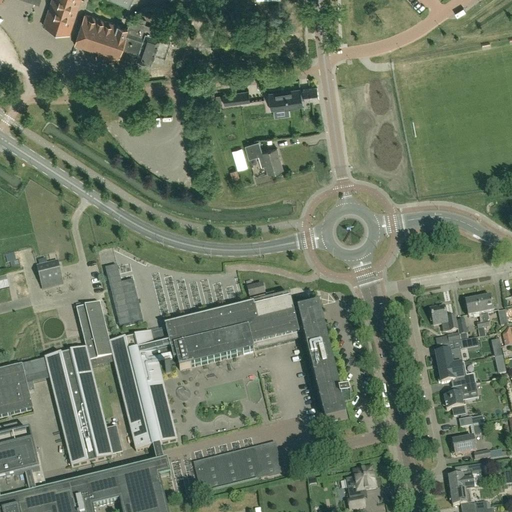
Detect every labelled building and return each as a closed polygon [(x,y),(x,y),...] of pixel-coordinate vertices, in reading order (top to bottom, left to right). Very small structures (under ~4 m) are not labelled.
[(51,0),(43,26),(70,35),(80,0),(51,0)] [(128,29),(127,28),(84,15),(75,45),(99,53),(98,56),(118,62),(119,58),(128,29)] [(171,44),(170,41),(159,38),(162,30),(163,25),(159,24),(159,22),(150,19),(147,26),(130,20),(127,28),(128,29),(119,58),(136,63),(137,60),(151,65),(155,54),(165,57),(168,55),(166,52),(168,46),(171,45),(171,44)] [(186,41),(202,39),(201,31),(185,33),(186,41)] [(304,100),(303,91),(301,91),(300,88),(268,93),(271,111),(303,106),(302,100),(304,100)] [(304,101),(319,99),(317,88),(303,90),(303,91),(304,100),(304,101)] [(223,94),(224,105),(250,102),(249,90),(223,94)] [(255,142),(245,145),(249,159),(259,156),(255,142)] [(268,173),(283,169),(277,148),(262,153),(268,173)] [(306,269),(305,255),(286,256),(287,270),(306,269)] [(63,280),(59,262),(37,268),(42,287),(63,280)] [(143,322),(133,281),(121,284),(117,267),(105,269),(120,328),(143,322)] [(0,276),(0,301),(26,296),(21,272),(0,276)] [(250,298),(265,295),(263,284),(247,288),(250,298)] [(491,297),(478,300),(485,338),(486,338),(484,329),(490,328),(488,322),(490,322),(488,314),(494,313),(491,297)] [(180,371),(255,352),(300,341),(298,335),(300,335),(299,333),(303,332),(326,424),(347,418),(320,307),(294,314),(291,300),(255,309),(255,306),(165,328),(165,329),(166,328),(167,331),(151,335),(151,333),(110,343),(101,304),(77,310),(87,349),(45,359),(45,360),(0,371),(0,418),(33,410),(28,391),(34,389),(33,384),(50,380),(72,468),(114,457),(123,454),(117,429),(107,431),(92,369),(114,363),(136,452),(178,442),(160,369),(178,364),(180,371)] [(485,338),(478,300),(465,302),(468,318),(479,316),(480,323),(476,324),(479,339),(485,338)] [(455,317),(446,318),(445,309),(439,310),(439,308),(430,310),(433,327),(442,325),(443,330),(444,332),(445,333),(448,333),(458,331),(455,317)] [(506,311),(498,313),(500,327),(508,326),(506,311)] [(467,334),(464,321),(457,322),(460,336),(467,334)] [(448,338),(449,344),(453,344),(459,342),(458,336),(448,338)] [(466,341),(459,342),(453,344),(455,350),(467,348),(467,346),(473,345),(472,341),(466,342),(466,341)] [(460,357),(451,359),(450,352),(455,351),(455,350),(453,344),(449,344),(442,346),(444,353),(435,355),(438,370),(462,365),(460,357)] [(464,365),(462,365),(438,370),(439,375),(437,375),(438,384),(441,383),(441,384),(450,383),(451,390),(474,385),(476,385),(474,376),(466,377),(464,365)] [(464,408),(461,394),(463,394),(463,395),(476,393),(474,385),(451,390),(448,390),(449,396),(444,398),(447,411),(453,410),(454,418),(465,416),(464,408)] [(474,426),(473,418),(460,421),(461,428),(474,426)] [(157,466),(37,495),(32,476),(40,474),(30,433),(0,440),(0,511),(167,511),(159,478),(170,475),(167,463),(164,464),(157,466)] [(452,442),(453,449),(451,449),(452,456),(454,456),(455,456),(475,452),(472,438),(452,442)] [(275,443),(191,459),(197,489),(280,472),(275,443)] [(476,454),(477,461),(491,458),(489,451),(476,454)] [(500,471),(499,465),(491,466),(491,465),(481,467),(481,466),(468,468),(469,474),(472,474),(472,475),(482,474),(500,471)] [(361,491),(376,488),(372,469),(354,472),(355,478),(347,480),(350,500),(348,501),(350,511),(366,508),(364,498),(363,498),(361,491)] [(451,493),(474,489),(472,475),(472,474),(469,474),(463,475),(463,476),(446,479),(447,486),(450,486),(451,493)] [(347,498),(346,488),(336,489),(337,499),(347,498)] [(467,504),(471,504),(469,490),(474,490),(474,489),(451,493),(453,507),(467,505),(467,504)] [(474,511),(487,510),(486,503),(473,505),(474,511)]
